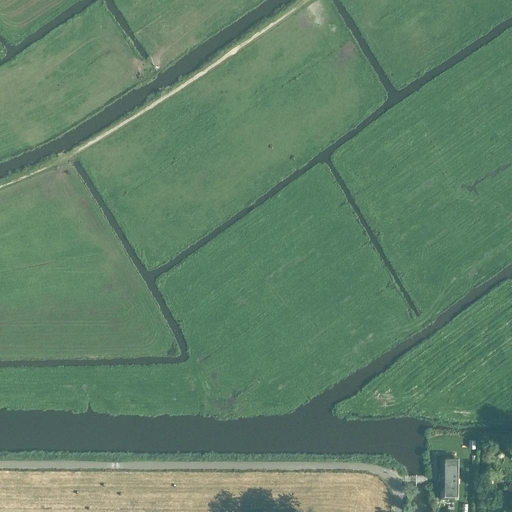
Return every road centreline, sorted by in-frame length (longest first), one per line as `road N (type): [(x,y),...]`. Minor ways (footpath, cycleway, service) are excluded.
road 1 (unclassified): [(398,511),(398,482),(366,468),(0,465)]
road 2 (track): [(308,0),(176,93),(65,161),(0,189)]
